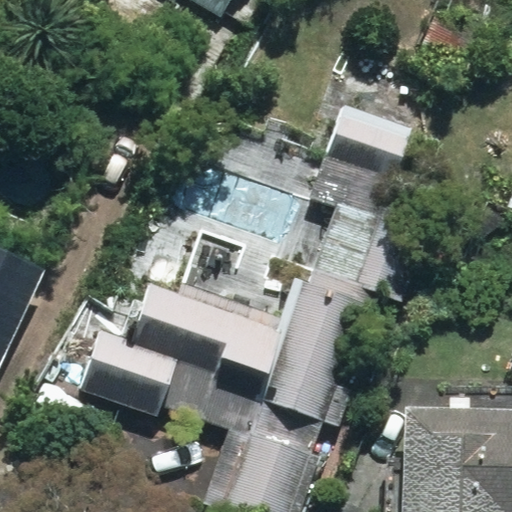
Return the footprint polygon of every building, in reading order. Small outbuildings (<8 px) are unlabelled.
[(187,0),(229,23),(241,0),(187,0)] [(313,198),(337,206),(316,267),(376,287),(405,201),(390,196),(410,135),(342,112),(313,198)] [(0,359),(43,267),(0,246),(0,359)] [(140,318),(108,307),(81,389),(160,415),(178,362),(213,374),(218,360),(265,376),(283,321),(153,277),(140,318)] [(361,305),(302,285),(263,400),(322,420),(361,305)] [(442,412),(405,410),(398,511),(511,511),(511,390),(444,387),(442,412)] [(286,511),(309,458),(252,435),(223,508),(233,511),(286,511)]
